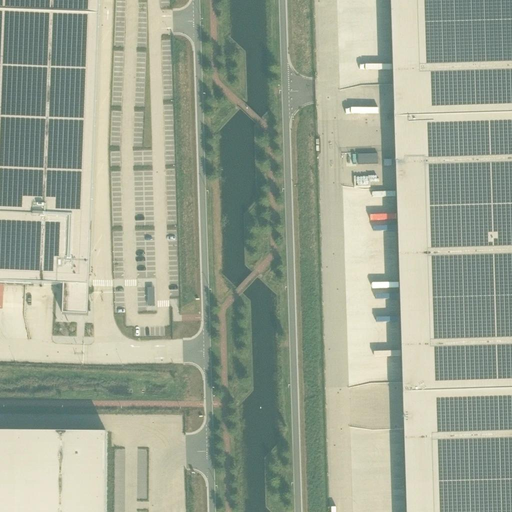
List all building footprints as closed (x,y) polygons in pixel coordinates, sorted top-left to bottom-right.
[(62,311),(88,312),(99,0),(0,0),(0,279),(64,282),(62,311)] [(511,511),(511,0),(390,0),(394,120),(403,394),(406,511),(511,511)] [(358,154),(358,164),(378,163),(378,153),(358,154)] [(146,305),(155,305),(156,288),(147,287),(146,305)] [(0,511),(107,511),(109,434),(0,433),(0,511)]
